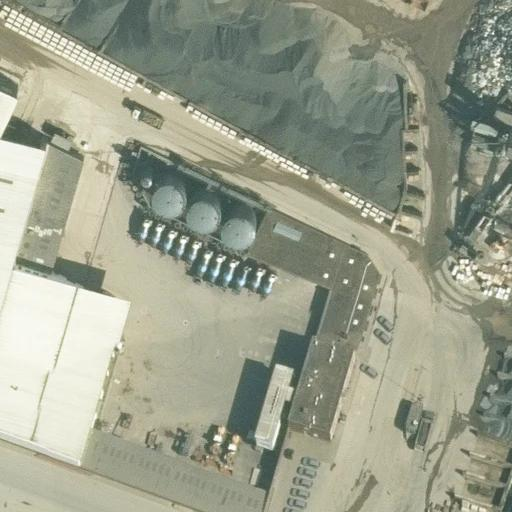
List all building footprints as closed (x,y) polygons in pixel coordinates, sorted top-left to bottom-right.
[(0,82),(0,308),(47,146),(45,145),(45,144),(0,132),(0,126),(18,91),(0,82)] [(511,111),(472,98),(459,138),(486,147),(479,168),(499,175),(499,176),(511,180),(511,111)] [(47,146),(0,308),(0,399),(47,416),(79,304),(44,294),(82,163),(47,146)] [(152,177),(152,175),(152,173),(151,171),(149,170),(147,170),(145,170),(144,171),(143,173),(142,175),(143,177),(144,179),(145,180),(147,180),(149,180),(151,178),(152,177)] [(368,171),(368,184),(391,185),(392,171),(368,171)] [(185,200),(186,194),(185,188),(181,182),(176,178),(169,177),(163,179),(157,182),(154,188),(152,194),(154,201),(158,206),(163,210),(170,211),(176,210),(182,206),(185,200)] [(220,216),(221,209),(220,203),(216,197),(210,194),(204,193),(197,194),(192,198),(188,203),(187,210),(189,216),(192,222),(198,225),(204,227),(211,225),(216,221),(220,216)] [(254,233),(256,226),(254,220),(251,214),(245,210),(238,208),(231,209),(225,213),(222,218),(220,225),(221,232),(225,237),(231,241),(238,243),(244,242),(250,238),(254,233)] [(367,257),(267,210),(245,257),(329,291),(315,339),(357,352),(380,275),(367,257)] [(355,359),(313,347),(288,431),(330,443),(355,359)] [(0,399),(0,443),(191,511),(265,511),(270,497),(0,399)]
